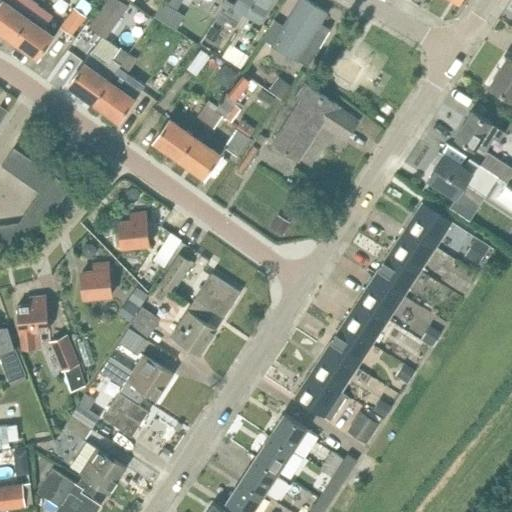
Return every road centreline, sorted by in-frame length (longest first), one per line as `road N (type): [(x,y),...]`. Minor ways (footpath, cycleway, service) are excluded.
road 1 (residential): [(303,283),(455,53)]
road 2 (residential): [(154,511),(303,283)]
road 3 (residential): [(303,283),(121,156)]
road 4 (residential): [(0,270),(49,248),(121,156)]
road 5 (residential): [(121,156),(0,71)]
